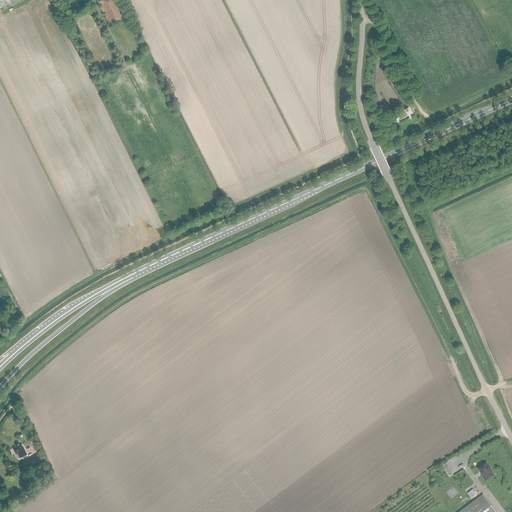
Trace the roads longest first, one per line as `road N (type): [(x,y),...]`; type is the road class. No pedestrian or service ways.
road 1 (unclassified): [(511,430),(360,114),(357,0)]
road 2 (trunk): [(143,269),(511,100)]
road 3 (track): [(360,16),(375,26),(427,116),(511,79)]
road 4 (trunk): [(0,389),(27,358),(143,269)]
